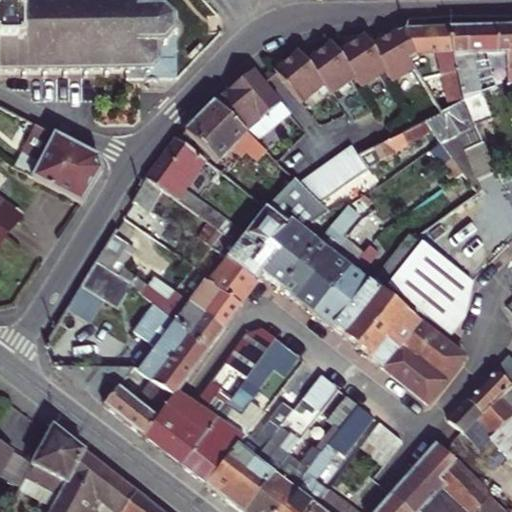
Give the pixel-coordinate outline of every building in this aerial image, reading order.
[(87,74),(95,74),(104,74),(104,79),(107,78),(108,74),(125,74),(125,78),(127,78),(126,82),(127,83),(128,81),(139,81),(145,81),(145,84),(153,84),(158,84),(158,81),(174,80),(176,81),(177,80),(176,79),(175,54),(177,54),(177,52),(175,52),(174,38),(176,39),(178,36),(174,34),(173,22),(177,21),(176,17),(172,20),(164,11),(165,7),(164,7),(163,0),(0,0),(0,74),(22,75),(22,79),(25,79),(25,75),(43,74),(43,79),(46,79),(46,74),(63,74),(63,79),(66,79),(66,74),(84,74),(84,79),(87,79),(87,74)] [(511,27),(496,28),(500,55),(507,55),(508,86),(509,97),(511,95),(511,27)] [(486,56),(500,55),(496,28),(465,29),(472,56),(473,56),(477,56),(483,89),(486,94),(495,90),(488,64),(486,56)] [(483,89),(480,90),(473,56),(472,56),(465,29),(447,30),(463,103),(475,128),(493,120),(483,95),(486,94),(483,89)] [(453,109),(463,103),(447,30),(404,31),(404,35),(416,57),(441,56),(453,109)] [(410,60),(416,57),(404,35),(404,31),(397,33),(373,49),(386,72),(392,83),(415,70),(410,60)] [(361,88),(386,72),(373,49),(365,37),(339,54),(354,78),(361,88)] [(331,96),(354,78),(339,54),(332,44),(306,63),(323,86),(331,96)] [(301,105),(323,86),(306,63),(299,53),(274,73),(301,105)] [(256,143),(290,115),(254,71),(215,103),(256,143)] [(424,72),(418,75),(428,94),(435,90),(424,72)] [(267,154),(256,143),(215,103),(185,133),(217,165),(238,144),(258,163),(267,154)] [(483,144),(475,128),(463,103),(453,109),(441,115),(358,157),(367,170),(394,156),(393,153),(406,146),(406,145),(431,132),(441,145),(452,160),(463,175),(477,196),(482,192),(476,180),(463,153),(483,144)] [(103,171),(99,158),(36,126),(13,168),(82,205),(103,171)] [(218,232),(226,222),(186,192),(207,163),(177,141),(147,179),(164,192),(208,224),(217,231),(218,232)] [(476,180),(495,171),(483,144),(463,153),(476,180)] [(442,167),(452,160),(441,145),(432,151),(442,167)] [(368,171),(367,170),(358,157),(352,148),(339,157),(356,179),(368,171)] [(271,177),(281,167),(275,161),(267,154),(258,163),(271,177)] [(343,188),(356,179),(339,157),(327,166),(343,188)] [(423,178),(438,168),(432,157),(416,168),(423,178)] [(452,183),(463,175),(452,160),(442,167),(441,167),(452,183)] [(331,196),(343,188),(327,166),(315,174),(331,196)] [(502,185),(511,180),(511,168),(497,175),(502,185)] [(319,205),(331,196),(315,174),(299,185),(319,205)] [(148,213),(164,192),(147,179),(132,202),(148,213)] [(301,231),(327,212),(319,205),(299,185),(295,181),(267,210),(246,236),(245,238),(269,256),(257,271),(264,276),(279,255),(285,248),(291,239),(296,236),(301,231)] [(0,243),(20,219),(0,203),(0,243)] [(345,240),(341,237),(358,216),(347,208),(318,244),(316,243),(281,290),(295,302),(333,256),(345,240)] [(245,238),(246,236),(226,222),(218,232),(238,247),(245,238)] [(207,245),(217,231),(208,224),(198,238),(207,245)] [(257,271),(269,256),(245,238),(238,247),(218,232),(217,231),(207,245),(227,260),(258,283),(264,276),(257,271)] [(281,290),(316,243),(303,232),(301,231),(296,236),(291,239),(285,248),(279,255),(264,276),(281,290)] [(122,268),(135,250),(112,235),(95,264),(117,277),(122,268)] [(357,262),(363,254),(346,239),(345,240),(333,256),(295,302),(312,315),(350,269),(351,269),(357,262)] [(464,318),(471,284),(412,240),(410,239),(400,251),(398,250),(370,285),(368,283),(332,329),(381,367),(417,322),(420,324),(426,316),(442,329),(450,335),(464,318)] [(366,269),(379,254),(370,246),(363,254),(357,262),(366,269)] [(249,296),(258,283),(227,260),(208,285),(206,283),(191,304),(190,305),(224,330),(240,307),(224,295),(233,284),(249,296)] [(132,288),(133,286),(117,277),(95,264),(80,288),(104,303),(118,312),(133,289),(132,288)] [(133,286),(138,280),(122,268),(117,277),(133,286)] [(332,329),(368,283),(351,269),(350,269),(312,315),(331,330),(332,329)] [(190,305),(191,304),(175,292),(155,279),(149,288),(138,280),(133,286),(132,288),(133,289),(134,293),(152,306),(177,323),(191,334),(188,337),(208,352),(224,330),(190,305)] [(240,307),(249,296),(233,284),(224,295),(240,307)] [(90,325),(104,303),(80,288),(66,311),(90,325)] [(177,393),(208,352),(188,337),(191,334),(177,323),(152,306),(133,333),(155,349),(138,372),(173,398),(177,393)] [(436,337),(442,329),(426,316),(420,324),(436,337)] [(464,359),(457,353),(436,337),(420,324),(417,322),(381,367),(428,405),(464,359)] [(183,469),(232,400),(221,392),(235,373),(246,381),(276,341),(263,331),(262,332),(247,335),(195,404),(194,407),(197,408),(182,429),(179,427),(161,452),(183,469)] [(258,411),(299,360),(276,341),(246,381),(232,400),(183,469),(206,487),(246,437),(251,429),(263,414),(258,411)] [(511,387),(511,360),(509,357),(448,422),(462,434),(500,398),(511,387)] [(88,396),(111,368),(56,367),(54,369),(88,396)] [(111,368),(88,396),(103,407),(144,438),(158,420),(118,388),(133,368),(111,368)] [(206,487),(226,502),(321,378),(311,370),(269,423),(269,424),(260,436),(254,443),(246,437),(206,487)] [(297,446),(293,442),(334,388),(321,378),(226,502),(239,511),(247,511),(288,457),(297,446)] [(511,387),(500,398),(511,411),(511,387)] [(194,407),(195,404),(187,399),(177,393),(173,398),(158,420),(144,438),(152,445),(161,452),(179,427),(182,429),(197,408),(194,407)] [(334,427),(316,451),(313,449),(300,466),(288,457),(247,511),(278,511),(329,446),(335,439),(358,408),(346,398),(327,422),(334,427)] [(511,411),(500,398),(462,434),(480,453),(499,434),(511,448),(511,452),(506,459),(511,465),(511,411)] [(347,448),(370,417),(358,408),(335,439),(347,448)] [(384,468),(402,443),(379,425),(360,449),(384,468)] [(60,499),(85,454),(53,427),(33,464),(32,467),(25,479),(60,499)] [(254,443),(260,436),(251,429),(246,437),(254,443)] [(0,472),(12,450),(0,442),(0,472)] [(454,463),(455,463),(444,453),(436,445),(391,496),(408,511),(420,511),(442,489),(445,487),(439,481),(454,463)] [(311,511),(327,492),(315,482),(337,453),(329,446),(278,511),(311,511)] [(33,464),(11,453),(0,473),(0,476),(20,488),(25,479),(32,467),(33,464)] [(84,511),(94,495),(104,503),(117,479),(85,454),(60,499),(52,511),(84,511)] [(475,511),(488,499),(490,498),(454,463),(439,481),(445,487),(442,489),(466,511),(475,511)] [(50,511),(52,511),(60,499),(25,479),(20,488),(17,493),(50,511)] [(115,511),(121,511),(135,493),(117,479),(104,503),(115,511)] [(500,511),(488,499),(475,511),(466,511),(442,489),(420,511),(500,511)] [(356,511),(328,491),(327,492),(311,511),(356,511)] [(159,511),(135,493),(121,511),(159,511)] [(408,511),(391,496),(377,511),(408,511)]
